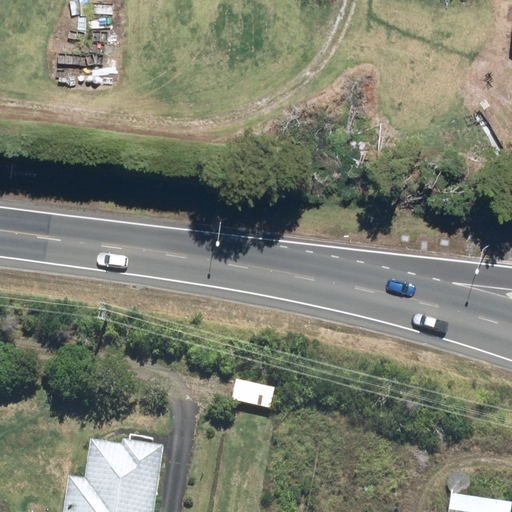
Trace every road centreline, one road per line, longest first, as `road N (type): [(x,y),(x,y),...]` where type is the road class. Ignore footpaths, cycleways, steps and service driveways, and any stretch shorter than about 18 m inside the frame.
road 1 (primary): [(347,285),(0,231)]
road 2 (primary): [(511,326),(347,285)]
road 3 (primary): [(347,285),(439,274),(511,277)]
